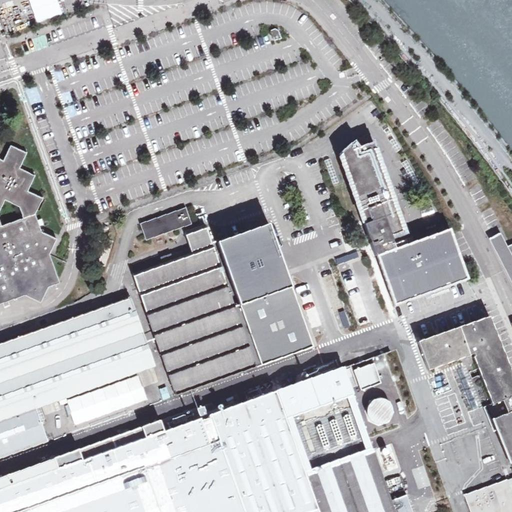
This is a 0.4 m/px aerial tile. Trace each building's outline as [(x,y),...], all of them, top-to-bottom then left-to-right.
[(376,262),(393,310),(466,284),(449,234),(393,253),(388,240),(399,236),(372,155),(371,148),(358,153),(352,146),(340,159),(363,224),(367,223),(369,228),(361,231),(373,261),(376,262)] [(0,305),(26,296),(42,303),(49,288),(61,284),(50,255),(58,239),(42,233),(36,214),(43,199),(28,192),(35,176),(20,169),(27,154),(11,147),(4,162),(0,159),(0,305)] [(185,210),(140,225),(147,243),(192,226),(185,210)] [(185,234),(192,253),(132,274),(177,396),(313,347),(269,225),(212,245),(206,227),(185,234)] [(503,236),(494,240),(511,279),(511,244),(507,246),(503,236)] [(337,264),(357,257),(355,252),(335,258),(337,264)] [(0,459),(50,441),(38,409),(65,399),(137,373),(156,367),(131,298),(0,344),(0,459)] [(511,374),(489,315),(418,343),(429,371),(473,353),(475,357),(474,357),(492,405),(485,407),(492,420),(511,467),(511,374)] [(374,363),(354,370),(361,390),(381,384),(374,363)] [(370,443),(343,369),(0,491),(0,511),(413,511),(386,437),(370,443)] [(65,399),(74,426),(147,400),(137,373),(65,399)] [(367,408),(366,412),(367,416),(369,420),(372,423),(376,424),(381,424),(385,423),(388,421),(391,417),(392,413),(392,409),(390,405),(388,401),(384,399),(380,398),(375,399),(371,401),(368,404),(367,408)] [(465,494),(471,511),(503,511),(511,509),(511,495),(506,479),(465,494)]
